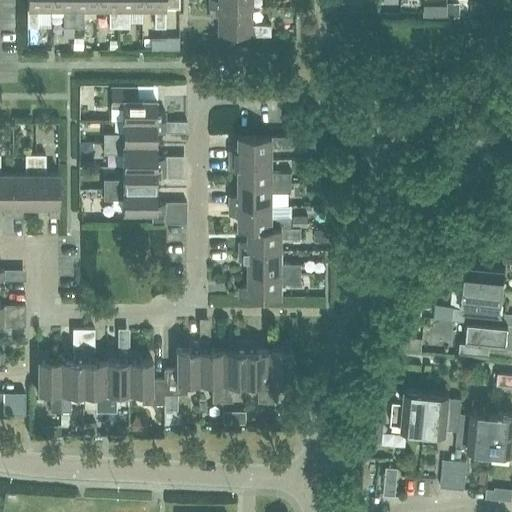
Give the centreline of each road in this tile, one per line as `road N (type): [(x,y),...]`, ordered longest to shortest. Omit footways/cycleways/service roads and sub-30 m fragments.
road 1 (residential): [(29,248),(32,311),(179,313),(199,99),(309,98),(429,200)]
road 2 (residential): [(318,479),(27,469),(0,460)]
road 3 (unclassified): [(318,479),(336,373),(429,200)]
